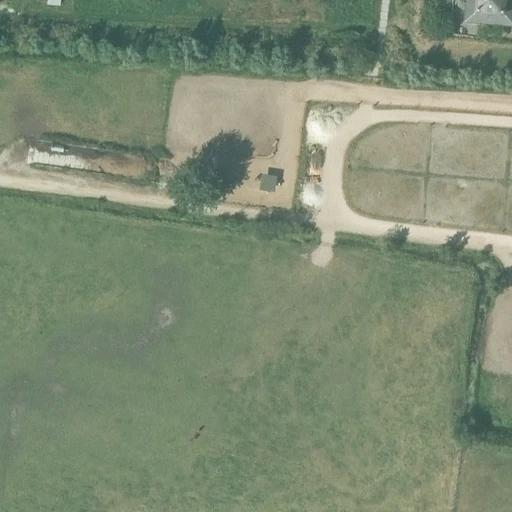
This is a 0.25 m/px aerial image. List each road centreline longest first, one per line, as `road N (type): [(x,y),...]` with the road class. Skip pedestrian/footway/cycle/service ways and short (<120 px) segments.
road 1 (track): [(0,6),(20,16),(171,27),(381,21)]
road 2 (track): [(319,223),(0,182)]
road 3 (track): [(385,41),(492,47),(511,58)]
